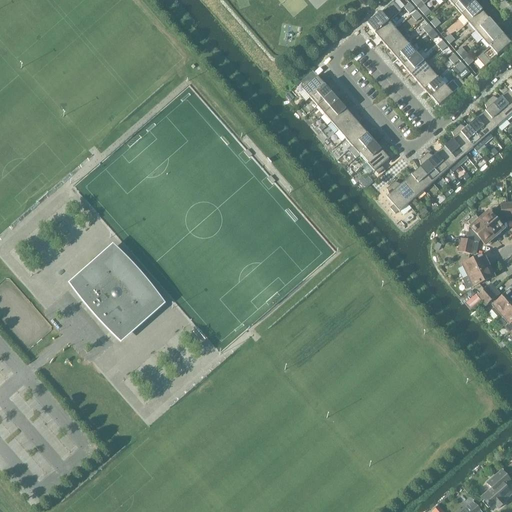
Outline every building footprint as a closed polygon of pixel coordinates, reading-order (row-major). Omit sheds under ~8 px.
[(462,0),(454,8),(461,16),(475,4),(471,0),(462,0)] [(367,25),(374,34),(400,11),(393,2),(367,25)] [(461,16),(468,24),(482,12),(475,4),(461,16)] [(374,34),(381,42),(395,30),(388,22),(401,12),(400,11),(374,34)] [(468,24),(475,32),(489,20),(482,12),(468,24)] [(475,32),(482,40),(496,28),(489,20),(475,32)] [(482,40),(489,48),(503,36),(496,28),(482,40)] [(381,42),(388,50),(402,38),(395,30),(381,42)] [(503,36),(489,48),(497,57),(510,45),(503,36)] [(388,50),(396,58),(409,46),(402,38),(388,50)] [(396,58),(403,66),(416,54),(409,46),(396,58)] [(497,57),(489,48),(476,59),(484,68),(497,57)] [(403,66),(410,75),(423,63),(416,54),(403,66)] [(410,75),(417,83),(431,71),(423,63),(410,75)] [(417,83),(424,91),(438,79),(431,71),(417,83)] [(424,91),(431,99),(457,76),(444,87),(438,79),(424,91)] [(457,76),(431,99),(438,108),(465,85),(457,76)] [(301,85),(300,86),(303,89),(302,90),(310,99),(329,82),(326,78),(319,80),(317,77),(309,84),(306,81),(301,85)] [(310,99),(317,107),(332,94),(330,92),(333,86),(329,82),(310,99)] [(511,94),(509,91),(501,98),(511,110),(511,94)] [(317,107),(324,115),(339,102),(332,94),(317,107)] [(493,97),(489,101),(506,120),(511,114),(511,110),(501,98),(499,100),(493,97)] [(487,111),(485,112),(497,127),(506,120),(489,101),(484,104),(487,111)] [(324,115),(331,123),(346,110),(339,102),(324,115)] [(331,123),(338,131),(358,114),(354,110),(348,113),(346,110),(331,123)] [(485,112),(476,120),(489,134),(497,127),(485,112)] [(338,131),(345,140),(360,127),(358,124),(361,118),(358,114),(338,131)] [(476,120),(468,127),(481,141),(489,134),(476,120)] [(460,125),(456,129),(473,149),(481,141),(468,127),(466,128),(460,125)] [(345,140),(353,148),(367,135),(360,127),(345,140)] [(454,139),(452,141),(465,156),(473,149),(456,129),(452,133),(454,139)] [(356,159),(360,156),(374,143),(367,135),(353,148),(349,151),(356,159)] [(452,141),(444,148),(457,163),(465,156),(452,141)] [(360,156),(367,164),(386,147),(383,143),(376,145),(374,143),(360,156)] [(386,147),(367,164),(374,172),(375,172),(378,175),(384,170),(381,166),(389,160),(387,157),(390,151),(386,147)] [(444,148),(436,155),(449,170),(457,163),(444,148)] [(427,154),(423,157),(440,177),(449,170),(436,155),(433,157),(427,154)] [(422,167),(419,169),(432,184),(440,177),(423,157),(419,161),(422,167)] [(419,169),(411,176),(424,191),(432,184),(419,169)] [(411,176),(403,184),(416,198),(424,191),(411,176)] [(395,182),(391,186),(408,205),(416,198),(403,184),(401,185),(395,182)] [(408,205),(391,186),(387,189),(389,196),(386,198),(393,206),(390,209),(395,215),(398,212),(399,213),(408,205)] [(424,208),(419,212),(423,217),(428,213),(424,208)] [(476,216),(475,216),(494,237),(502,230),(501,229),(502,228),(488,213),(480,220),(476,216)] [(467,234),(465,240),(474,242),(474,243),(477,243),(480,240),(485,245),(486,244),(487,245),(489,245),(493,242),(493,240),(492,239),(494,237),(475,216),(467,224),(472,229),(471,230),(467,234)] [(460,239),(459,246),(473,249),(474,243),(474,242),(465,240),(460,239)] [(473,249),(459,246),(457,252),(471,255),(473,249)] [(154,309),(107,256),(78,282),(124,335),(154,309)] [(463,266),(468,277),(488,267),(483,257),(481,258),(481,257),(463,266)] [(462,280),(466,290),(473,287),(474,286),(475,287),(482,283),(493,278),(488,267),(468,277),(462,280)] [(477,296),(481,301),(492,292),(488,287),(477,296)] [(492,292),(481,301),(486,306),(497,297),(492,292)] [(494,308),(491,311),(497,318),(501,315),(501,316),(511,306),(511,294),(511,293),(509,294),(509,293),(493,307),(494,308)] [(475,296),(465,305),(470,311),(480,302),(475,296)] [(511,306),(501,316),(508,324),(504,327),(509,333),(511,330),(511,306)] [(510,495),(504,488),(510,483),(501,472),(486,485),(491,490),(481,498),(492,511),(496,507),(498,509),(505,503),(503,501),(510,495)] [(461,511),(480,511),(472,503),(461,511)]
